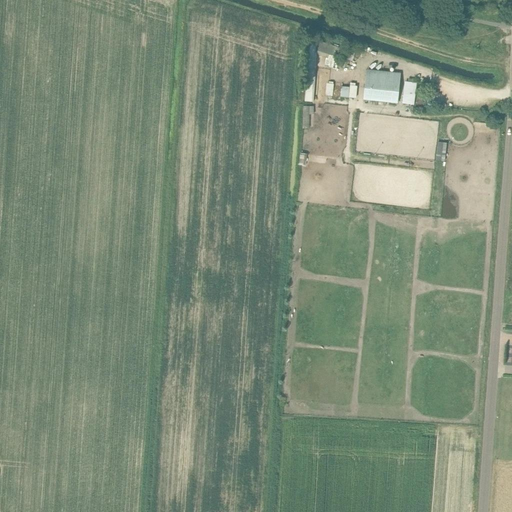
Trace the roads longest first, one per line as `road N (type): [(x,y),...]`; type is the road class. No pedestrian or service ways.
road 1 (unclassified): [(481,511),(511,125)]
road 2 (track): [(276,0),(409,34),(511,37)]
